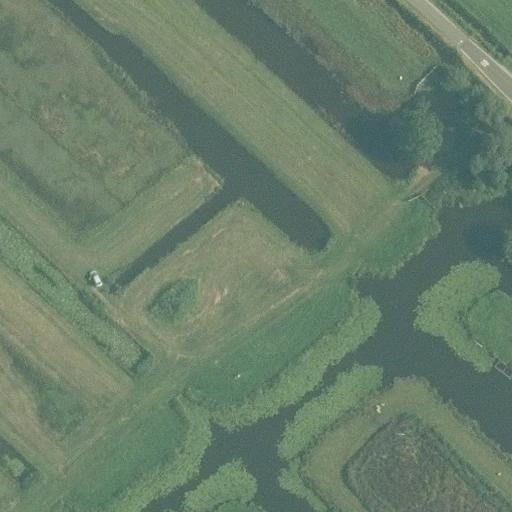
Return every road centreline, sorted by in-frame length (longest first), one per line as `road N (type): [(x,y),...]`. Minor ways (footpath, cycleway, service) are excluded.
road 1 (track): [(460,154),(147,387),(16,511)]
road 2 (tertiary): [(511,86),(416,0)]
